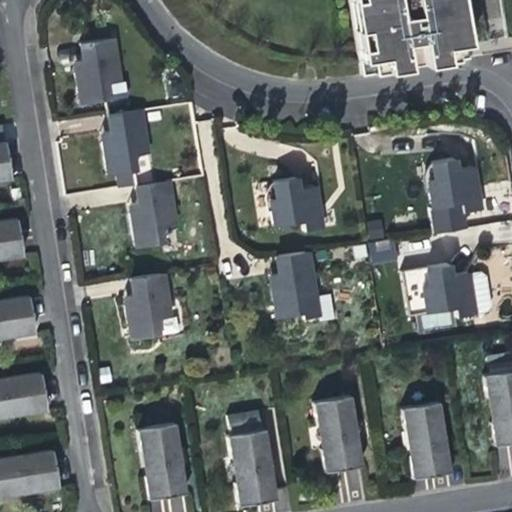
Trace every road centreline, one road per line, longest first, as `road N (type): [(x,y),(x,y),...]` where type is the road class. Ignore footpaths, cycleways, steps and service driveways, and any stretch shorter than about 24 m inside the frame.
road 1 (residential): [(95,511),(12,0)]
road 2 (residential): [(142,0),(181,47),(264,85),(317,94),(460,71),(486,76),(511,95)]
